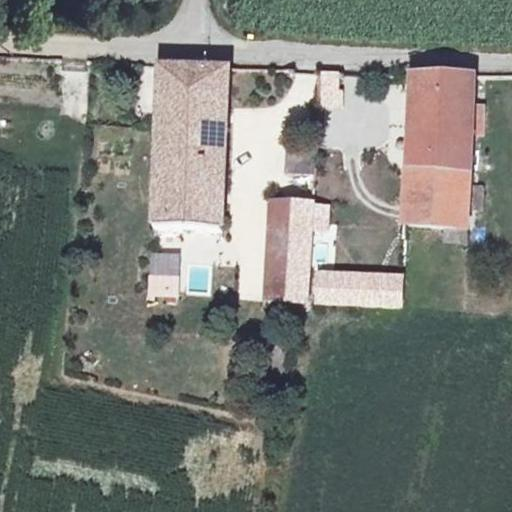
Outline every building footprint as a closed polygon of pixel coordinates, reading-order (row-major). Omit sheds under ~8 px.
[(209,298),(226,299),(228,270),(237,72),(174,69),(163,294),(209,298)] [(326,76),(324,96),(342,97),(342,77),(326,76)] [(422,82),(412,226),(472,231),(481,81),(422,82)] [(318,177),(320,153),(291,151),(289,174),(318,177)] [(270,302),(295,304),(309,306),(311,273),(316,212),(277,209),(270,302)] [(228,270),(226,299),(225,315),(239,316),(243,271),(228,270)] [(406,312),(407,279),(311,273),(309,306),(406,312)] [(207,315),(225,315),(226,299),(209,298),(207,315)]
